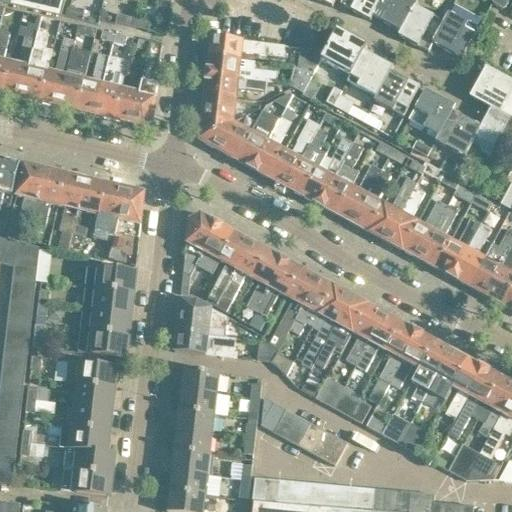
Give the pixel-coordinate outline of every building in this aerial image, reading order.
[(18,0),(16,7),(39,12),(42,0),(18,0)] [(64,5),(49,1),(45,0),(42,0),(39,12),(61,17),(64,5)] [(317,0),(332,8),(335,3),(336,0),(317,0)] [(370,22),(373,18),(372,17),(381,0),(343,0),(341,6),(370,22)] [(381,0),(372,17),(373,18),(401,33),(399,37),(400,38),(403,33),(404,33),(417,8),(420,4),(412,0),(381,0)] [(508,4),(502,0),(494,0),(492,3),(494,4),(502,9),(505,9),(508,4)] [(85,12),(68,8),(65,19),(82,23),(85,12)] [(433,45),(434,45),(446,24),(446,23),(417,8),(404,33),(403,33),(400,38),(429,53),(433,45)] [(116,24),(131,28),(133,19),(118,15),(116,24)] [(446,24),(434,45),(462,60),(464,57),(477,34),(479,31),(450,15),(446,23),(446,24)] [(151,23),(133,19),(131,28),(148,32),(151,23)] [(95,39),(96,31),(78,27),(76,34),(95,39)] [(367,47),(337,31),(326,53),(321,61),(350,76),(365,51),(367,47)] [(0,32),(0,93),(4,95),(12,63),(4,62),(10,35),(0,32)] [(23,99),(40,103),(48,72),(53,52),(45,51),(49,35),(38,32),(37,41),(23,99)] [(104,40),(115,43),(116,36),(106,33),(104,40)] [(127,38),(116,36),(115,43),(125,46),(127,38)] [(4,95),(23,99),(37,41),(26,38),(19,65),(12,63),(4,95)] [(209,57),(242,61),(243,53),(284,58),(285,47),(221,39),(212,38),(211,46),(209,57)] [(40,103),(59,108),(73,50),(75,41),(64,39),(62,47),(56,74),(48,72),(40,103)] [(153,44),(140,41),(138,51),(150,54),(153,44)] [(147,67),(133,126),(144,128),(153,122),(162,46),(153,44),(150,54),(147,67)] [(320,52),(317,51),(301,49),(298,69),(316,71),(321,61),(326,53),(320,52)] [(73,50),(59,108),(78,112),(85,81),(91,54),(73,50)] [(365,51),(350,76),(347,82),(376,97),(377,98),(391,72),(392,72),(394,68),(365,51)] [(85,81),(78,112),(96,117),(111,59),(100,56),(93,83),(85,81)] [(208,69),(207,77),(266,83),(275,84),(277,72),(268,71),(253,69),(254,62),(242,61),(209,57),(208,69)] [(96,117),(114,121),(122,90),(115,88),(121,61),(111,59),(96,117)] [(129,92),(122,90),(114,121),(133,126),(147,67),(136,64),(129,92)] [(316,71),(298,69),(296,69),(290,88),(293,89),(303,95),(316,71)] [(511,82),(486,69),(470,98),(491,110),(511,120),(511,82)] [(403,118),(420,89),(392,72),(391,72),(377,98),(376,97),(374,102),(403,118)] [(265,93),(266,83),(207,77),(206,85),(205,93),(205,95),(238,99),(239,90),(265,93)] [(334,88),(325,103),(333,108),(333,107),(342,92),(334,88)] [(452,113),(453,113),(456,108),(426,92),(409,122),(439,137),(439,138),(452,113)] [(205,95),(204,99),(199,142),(200,142),(235,123),(237,103),(238,99),(205,95)] [(288,95),(274,102),(285,108),(291,96),(288,95)] [(353,108),(349,116),(363,124),(367,116),(353,108)] [(279,120),(253,171),(270,180),(285,151),(279,148),(292,124),(297,115),(285,109),(279,120)] [(482,129),(476,139),(477,139),(494,149),(505,155),(511,141),(511,120),(491,110),(481,128),(482,129)] [(252,133),(236,162),(238,162),(246,167),(253,171),(279,120),(264,111),(252,133)] [(481,128),(453,113),(452,113),(439,138),(439,137),(436,142),(467,158),(477,139),(476,139),(482,129),(481,128)] [(338,130),(342,124),(326,115),(322,121),(338,130)] [(383,124),(367,116),(363,124),(378,132),(383,124)] [(291,155),(285,151),(270,180),(287,189),(317,132),(321,125),(310,120),(291,155)] [(236,162),(252,133),(235,123),(200,142),(236,162)] [(315,136),(287,189),(303,198),(323,160),(316,157),(318,154),(325,141),(327,138),(317,132),(315,136)] [(323,160),(303,198),(320,207),(348,153),(353,145),(343,140),(338,148),(331,161),(329,164),(323,160)] [(417,143),(413,151),(428,159),(432,151),(417,143)] [(376,152),(388,158),(392,151),(380,144),(376,152)] [(348,153),(320,207),(336,216),(352,187),(358,175),(351,171),(363,150),(353,145),(348,153)] [(405,158),(392,151),(388,158),(401,165),(405,158)] [(0,163),(0,211),(4,194),(13,196),(20,164),(1,160),(0,163)] [(422,176),(423,173),(425,169),(413,162),(409,169),(422,176)] [(439,170),(444,173),(454,179),(459,171),(443,163),(439,170)] [(463,164),(459,171),(454,179),(461,182),(462,183),(470,168),(463,164)] [(24,165),(17,198),(25,199),(20,224),(34,227),(47,171),(24,165)] [(426,169),(423,173),(433,178),(437,170),(428,165),(426,169)] [(358,191),(352,187),(336,216),(353,225),(381,172),(371,166),(358,191)] [(47,171),(34,227),(45,230),(50,206),(60,208),(67,175),(47,171)] [(369,233),(384,205),(378,201),(391,177),(381,172),(353,225),(369,233)] [(444,173),(440,182),(456,191),(458,187),(461,182),(454,179),(444,173)] [(70,256),(75,235),(87,180),(67,175),(60,208),(65,209),(59,231),(62,232),(57,253),(70,256)] [(384,205),(369,233),(386,243),(414,190),(417,185),(407,179),(404,184),(391,208),(384,205)] [(87,180),(75,235),(88,238),(93,216),(100,217),(108,185),(87,180)] [(511,184),(501,205),(511,211),(511,184)] [(128,189),(108,185),(100,217),(107,219),(102,242),(115,245),(117,238),(118,235),(128,189)] [(471,204),(475,197),(458,187),(456,191),(453,196),(470,205),(471,204)] [(145,194),(128,189),(121,222),(141,227),(145,194)] [(386,243),(402,252),(418,223),(411,219),(424,195),(414,190),(386,243)] [(487,213),(491,205),(475,197),(471,204),(487,213)] [(419,260),(447,207),(438,202),(424,226),(418,223),(402,252),(419,260)] [(447,207),(419,260),(436,270),(451,241),(445,237),(458,213),(447,207)] [(185,261),(184,274),(189,277),(196,266),(219,225),(211,221),(201,215),(198,217),(193,220),(190,221),(188,240),(186,251),(185,261)] [(452,278),(480,225),(470,220),(457,244),(451,241),(436,270),(452,278)] [(214,275),(221,261),(236,234),(219,225),(196,266),(214,275)] [(452,278),(468,287),(483,258),(477,254),(490,230),(480,225),(452,278)] [(483,258),(468,287),(484,296),(511,245),(511,232),(507,230),(498,247),(491,243),(483,258)] [(218,309),(253,243),(236,234),(221,261),(228,265),(214,289),(207,303),(218,309)] [(0,239),(0,263),(3,265),(9,241),(0,239)] [(9,241),(3,265),(14,267),(30,260),(31,247),(9,241)] [(270,253),(253,243),(218,309),(228,314),(235,300),(248,276),(255,280),(270,253)] [(511,270),(511,245),(484,296),(502,305),(511,286),(511,273),(511,270)] [(40,249),(31,247),(30,260),(38,262),(40,249)] [(286,261),(270,253),(255,280),(261,283),(248,307),(257,313),(286,261)] [(30,260),(14,267),(13,280),(36,283),(38,262),(30,260)] [(86,289),(133,294),(136,272),(102,268),(103,264),(90,261),(89,260),(86,289)] [(302,270),(286,261),(257,313),(250,326),(260,332),(280,294),(288,298),(302,270)] [(293,301),(270,344),(273,349),(278,352),(290,331),(319,279),(302,270),(288,298),(293,301)] [(319,279),(290,331),(300,336),(305,328),(312,331),(320,316),(336,288),(333,287),(325,283),(319,279)] [(11,291),(35,294),(36,283),(13,280),(11,291)] [(511,311),(511,286),(502,305),(511,311)] [(313,344),(301,365),(311,371),(314,366),(351,297),(336,288),(320,316),(312,331),(318,334),(313,344)] [(131,315),(133,294),(86,289),(83,310),(131,315)] [(35,294),(11,291),(10,302),(33,305),(35,294)] [(40,293),(38,305),(48,306),(49,294),(40,293)] [(368,306),(351,297),(314,366),(324,372),(339,345),(345,348),(353,334),(368,306)] [(181,300),(177,333),(225,339),(226,331),(227,331),(228,319),(198,302),(181,300)] [(33,305),(10,302),(9,313),(32,316),(33,305)] [(38,305),(37,318),(46,319),(48,306),(38,305)] [(347,362),(357,367),(385,315),(368,306),(353,334),(360,338),(347,362)] [(81,332),(128,337),(131,315),(83,310),(81,332)] [(32,316),(9,313),(7,324),(31,327),(32,316)] [(380,348),(386,352),(401,324),(400,323),(391,318),(385,315),(357,367),(367,372),(380,348)] [(6,335),(30,338),(31,327),(7,324),(6,335)] [(418,333),(401,324),(386,352),(393,355),(380,379),(368,401),(378,407),(390,385),(396,373),(418,333)] [(36,326),(35,336),(33,349),(43,350),(44,337),(45,327),(36,326)] [(244,341),(259,343),(266,343),(264,339),(246,329),(244,341)] [(78,353),(91,355),(126,359),(128,337),(81,332),(78,353)] [(177,333),(174,353),(234,360),(238,360),(239,353),(235,352),(236,341),(225,339),(177,333)] [(412,366),(419,369),(434,342),(425,337),(418,333),(396,373),(390,385),(399,390),(412,366)] [(5,346),(28,349),(30,338),(6,335),(5,346)] [(419,369),(411,384),(418,388),(412,398),(422,404),(450,350),(434,342),(419,369)] [(259,343),(257,363),(271,364),(272,364),(277,355),(278,352),(273,349),(270,344),(267,344),(259,343)] [(4,357),(27,360),(28,349),(5,346),(4,357)] [(450,350),(422,404),(432,409),(437,399),(444,402),(452,387),(467,359),(450,350)] [(277,355),(272,364),(276,367),(287,378),(294,364),(277,355)] [(27,360),(4,357),(2,368),(26,371),(27,360)] [(40,372),(41,359),(32,358),(30,371),(40,372)] [(446,416),(456,421),(483,368),(467,359),(452,387),(459,391),(446,416)] [(69,362),(67,384),(79,386),(114,390),(117,368),(82,363),(69,362)] [(26,371),(2,368),(1,379),(24,382),(26,371)] [(456,421),(448,436),(458,441),(471,417),(477,421),(485,405),(500,377),(494,374),(483,368),(456,421)] [(218,395),(220,375),(184,370),(182,391),(218,395)] [(485,405),(477,421),(484,425),(479,434),(490,440),(511,398),(511,383),(500,378),(500,377),(485,405)] [(24,382),(1,379),(0,387),(0,390),(23,393),(24,382)] [(334,410),(345,389),(327,379),(320,393),(316,400),(334,410)] [(305,384),(300,392),(316,400),(320,393),(305,384)] [(253,385),(251,400),(260,401),(262,386),(253,385)] [(79,386),(77,407),(111,411),(114,390),(79,386)] [(28,389),(27,401),(36,402),(38,390),(28,389)] [(362,398),(345,389),(334,410),(362,426),(371,408),(360,402),(362,398)] [(0,401),(22,404),(23,393),(0,390),(0,401)] [(182,391),(180,411),(215,416),(227,417),(229,396),(218,395),(182,391)] [(511,398),(490,440),(485,449),(495,454),(505,435),(508,437),(511,431),(511,398)] [(258,416),(260,401),(251,400),(249,415),(258,416)] [(261,428),(274,405),(265,400),(261,428)] [(0,412),(20,415),(22,404),(0,401),(0,412)] [(27,401),(25,414),(35,415),(36,402),(27,401)] [(265,430),(273,434),(285,411),(274,405),(261,428),(265,430)] [(74,428),(109,433),(111,411),(77,407),(74,428)] [(213,436),(215,416),(180,411),(177,432),(213,436)] [(285,411),(273,434),(286,441),(299,418),(285,411)] [(0,423),(19,426),(20,415),(0,412),(0,423)] [(366,428),(382,437),(399,446),(410,425),(393,416),(388,426),(372,418),(366,428)] [(286,441),(298,448),(311,425),(299,418),(286,441)] [(0,423),(0,434),(18,437),(19,426),(0,423)] [(248,425),(246,440),(255,441),(257,426),(248,425)] [(311,425),(298,448),(311,455),(323,432),(311,425)] [(427,435),(410,425),(399,446),(416,455),(427,435)] [(109,433),(74,428),(63,427),(60,449),(66,449),(114,455),(114,454),(106,453),(109,433)] [(23,432),(22,444),(31,445),(33,433),(23,432)] [(177,432),(175,452),(210,457),(213,436),(177,432)] [(335,438),(323,432),(311,455),(323,461),(335,438)] [(18,437),(0,434),(0,445),(17,448),(18,437)] [(335,438),(323,461),(335,468),(338,464),(348,445),(335,438)] [(254,456),(255,441),(246,440),(245,455),(254,456)] [(22,444),(20,457),(30,458),(31,445),(22,444)] [(0,466),(5,472),(14,473),(15,465),(17,448),(0,445),(0,466)] [(449,473),(467,483),(481,456),(463,446),(449,473)] [(66,449),(63,471),(112,476),(114,455),(66,449)] [(208,477),(210,457),(175,452),(172,473),(208,477)] [(481,456),(467,483),(494,482),(502,466),(491,461),(481,456)] [(511,463),(510,462),(499,482),(511,483),(511,463)] [(233,465),(231,480),(242,481),(251,482),(251,479),(253,467),(243,466),(233,465)] [(61,493),(109,498),(112,476),(63,471),(61,493)] [(12,487),(14,473),(5,472),(3,485),(12,487)] [(172,473),(170,493),(206,498),(219,499),(221,479),(208,477),(172,473)] [(267,507),(269,481),(255,480),(253,505),(255,505),(255,506),(267,507)] [(251,482),(242,481),(240,496),(249,497),(251,482)] [(279,508),(281,482),(269,481),(267,507),(279,508)] [(279,508),(291,509),(293,483),(281,482),(279,508)] [(302,510),(304,484),(293,483),(291,509),(302,510)] [(302,510),(314,511),(316,485),(304,484),(302,510)] [(326,511),(328,487),(316,485),(314,511),(323,511),(326,511)] [(350,511),(352,489),(338,487),(328,487),(326,511),(327,511),(350,511)] [(360,511),(362,490),(352,489),(350,511),(360,511)] [(374,511),(376,491),(362,490),(360,511),(374,511)] [(396,511),(399,493),(376,491),(374,511),(396,511)] [(203,511),(206,498),(170,493),(167,511),(203,511)] [(408,511),(410,494),(399,493),(396,511),(408,511)] [(420,511),(422,495),(410,494),(408,511),(420,511)] [(473,511),(474,508),(434,504),(435,496),(422,495),(420,511),(473,511)]
